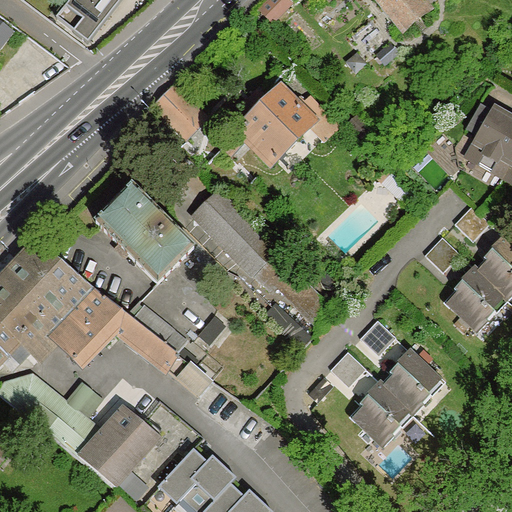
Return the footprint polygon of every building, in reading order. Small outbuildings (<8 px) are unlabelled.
[(89,47),(125,0),(75,0),(57,22),(89,47)] [(380,0),(382,2),(379,4),(405,37),(433,14),(422,0),(380,0)] [(0,20),(0,49),(14,31),(0,20)] [(392,47),(378,57),(386,67),(399,57),(392,47)] [(358,57),(349,64),(357,74),(366,67),(358,57)] [(229,159),(247,142),(271,166),(317,121),(278,82),(215,145),(229,159)] [(209,121),(178,91),(158,112),(189,141),(209,121)] [(467,128),(478,134),(493,109),(480,103),(467,128)] [(511,117),(494,107),(493,109),(478,134),(466,156),(511,182),(511,117)] [(356,116),(347,124),(360,140),(370,132),(356,116)] [(373,137),(366,144),(375,153),(382,146),(373,137)] [(132,188),(97,223),(159,284),(194,250),(132,188)] [(221,193),(195,218),(251,276),(253,274),(269,291),(275,286),(318,330),(336,312),(221,193)] [(490,223),(472,207),(456,225),(474,242),(490,223)] [(459,253),(443,238),(427,256),(443,271),(459,253)] [(0,358),(16,342),(37,360),(54,342),(78,365),(112,332),(162,372),(174,354),(92,289),(30,240),(0,271),(0,358)] [(511,297),(511,266),(495,250),(442,304),(475,336),(511,297)] [(396,339),(378,322),(361,341),(380,357),(396,339)] [(365,369),(349,354),(333,372),(349,387),(365,369)] [(443,388),(412,358),(350,421),(381,451),(443,388)] [(0,393),(77,455),(100,430),(34,376),(8,384),(0,392),(0,393)] [(157,439),(120,408),(100,430),(77,455),(113,489),(157,439)] [(0,460),(10,448),(0,439),(0,460)] [(207,463),(191,449),(154,490),(174,508),(182,500),(194,511),(267,511),(247,493),(243,498),(230,486),(235,480),(211,458),(207,463)]
